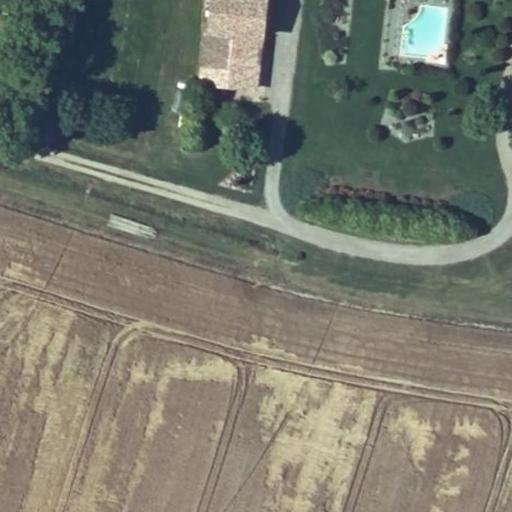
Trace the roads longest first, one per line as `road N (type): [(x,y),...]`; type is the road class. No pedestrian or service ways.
road 1 (unclassified): [(511,231),(464,256),(363,247),(273,221),(322,0)]
road 2 (track): [(0,141),(273,221)]
